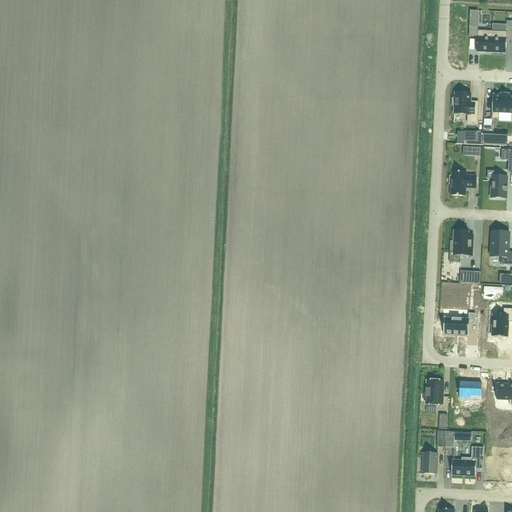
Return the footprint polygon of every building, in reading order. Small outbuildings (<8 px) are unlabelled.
[(470,11),(469,27),(477,28),(478,12),(470,11)] [(478,32),(477,53),(491,54),(492,32),(478,32)] [(492,32),(491,54),(506,54),(507,33),(501,33),(492,32)] [(455,107),(455,115),(468,116),(467,124),(477,125),(479,103),(470,102),(471,95),(456,94),(455,98),(454,98),(453,107),(455,107)] [(492,114),(492,120),(499,120),(499,114),(511,115),(511,121),(511,120),(511,96),(509,96),(509,94),(501,94),(501,96),(494,96),(494,95),(493,95),(492,114)] [(465,142),(465,146),(483,146),(484,127),(483,133),(477,133),(465,133),(465,142)] [(484,127),(483,146),(507,147),(508,134),(492,133),(493,128),(484,127)] [(480,158),(481,149),(468,148),(468,157),(480,158)] [(511,151),(502,151),(501,161),(511,161),(511,151)] [(507,188),(508,178),(495,177),(496,172),(488,172),(487,180),(492,180),(491,195),(491,199),(496,199),(507,200),(507,192),(508,192),(508,188),(507,188)] [(449,177),(449,185),(451,186),(450,197),(466,197),(466,189),(469,189),(476,190),(477,177),(467,176),(467,174),(452,173),(451,177),(449,177)] [(469,232),(464,232),(454,232),(454,242),(451,242),(450,264),(460,264),(461,257),(473,258),(474,235),(469,235),(469,232)] [(493,233),(492,257),(501,258),(501,265),(511,265),(511,253),(508,253),(509,234),(493,233)] [(500,275),(500,284),(511,284),(511,271),(511,272),(511,276),(500,275)] [(460,284),(474,285),(475,273),(461,272),(460,284)] [(499,300),(499,292),(504,293),(504,289),(487,287),(486,299),(499,300)] [(493,316),(492,338),(508,338),(509,323),(511,322),(511,310),(504,310),(504,316),(493,316)] [(445,319),(444,335),(468,336),(468,337),(469,337),(469,326),(475,326),(476,315),(469,315),(469,320),(445,319)] [(424,394),(424,402),(426,402),(426,405),(442,406),(444,382),(427,381),(427,394),(424,394)] [(460,383),(459,399),(482,400),(482,384),(460,383)] [(511,385),(498,385),(497,401),(510,401),(510,407),(511,406),(511,385)] [(448,415),(440,415),(439,430),(447,430),(448,415)] [(438,432),(437,448),(446,448),(447,433),(447,432),(438,432)] [(447,433),(446,448),(454,449),(455,433),(447,433)] [(483,471),(484,449),(472,448),(472,459),(462,459),(462,462),(452,461),(452,476),(476,477),(476,470),(483,471)] [(438,455),(424,454),(423,474),(437,475),(438,455)]
